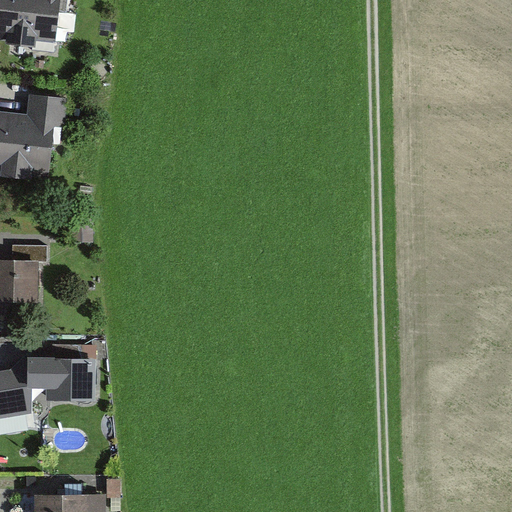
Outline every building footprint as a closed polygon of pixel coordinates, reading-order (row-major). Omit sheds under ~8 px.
[(0,0),(0,46),(59,51),(62,20),(74,21),(76,0),(0,0)] [(27,120),(0,116),(0,175),(4,176),(3,183),(33,186),(34,180),(49,181),(55,134),(64,131),(67,104),(30,99),(27,120)] [(92,217),(71,216),(71,237),(92,237),(92,217)] [(14,242),(13,254),(40,254),(48,254),(48,242),(14,242)] [(13,254),(0,254),(0,294),(40,294),(40,254),(13,254)] [(96,351),(29,349),(11,366),(0,367),(0,413),(32,408),(32,380),(48,381),(48,394),(94,394),(96,351)] [(121,477),(110,476),(109,494),(120,495),(121,477)] [(105,511),(106,489),(37,488),(36,511),(105,511)]
